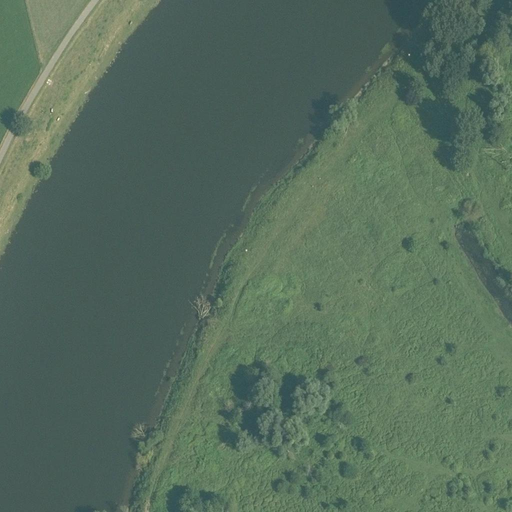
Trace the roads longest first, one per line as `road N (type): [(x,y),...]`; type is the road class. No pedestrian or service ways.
road 1 (track): [(502,0),(338,155),(283,223),(175,428),(149,511)]
road 2 (unclassified): [(98,0),(0,161)]
